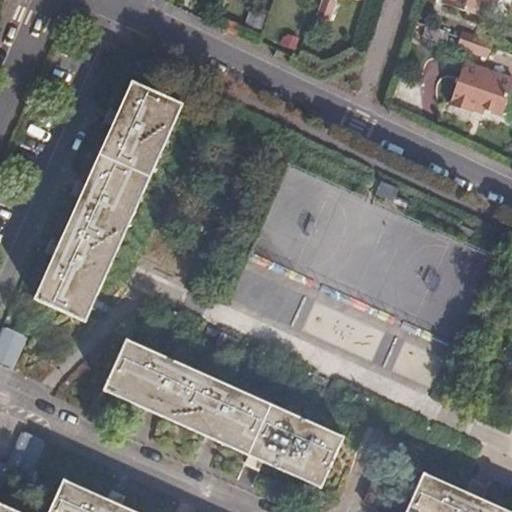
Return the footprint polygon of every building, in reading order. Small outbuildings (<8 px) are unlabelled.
[(479,24),(486,0),(439,0),(437,10),(479,24)] [(460,32),(454,44),(481,58),(487,46),(460,32)] [(498,123),(510,88),(460,70),(445,113),(467,120),(469,113),(498,123)] [(85,319),(182,104),(133,81),(35,296),(85,319)] [(24,332),(9,325),(0,345),(0,362),(9,366),(24,332)] [(316,484),(338,435),(125,338),(103,388),(156,412),(316,484)] [(396,342),(387,376),(437,388),(446,355),(396,342)] [(42,433),(23,425),(7,462),(0,459),(0,480),(1,481),(8,464),(25,471),(42,433)] [(143,511),(62,474),(44,511),(33,511),(0,497),(0,511),(143,511)] [(507,511),(422,474),(405,511),(507,511)] [(384,509),(392,489),(371,481),(363,500),(384,509)]
